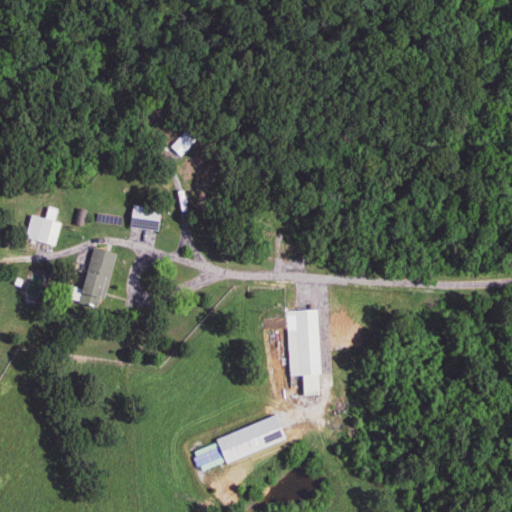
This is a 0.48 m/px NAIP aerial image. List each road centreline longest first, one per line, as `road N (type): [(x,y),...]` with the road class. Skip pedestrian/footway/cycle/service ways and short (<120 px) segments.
road 1 (residential): [(231,272),(157,359),(0,344)]
road 2 (residential): [(334,278),(231,272),(188,252),(95,240)]
road 3 (residential): [(511,277),(334,278)]
